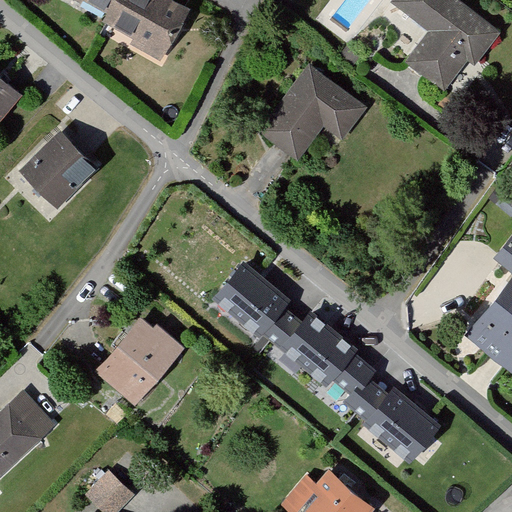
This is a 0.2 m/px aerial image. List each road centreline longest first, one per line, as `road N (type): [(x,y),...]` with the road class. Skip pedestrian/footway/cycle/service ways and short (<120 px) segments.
road 1 (residential): [(176,156),(511,436)]
road 2 (residential): [(37,347),(176,156)]
road 3 (residential): [(0,10),(176,156)]
